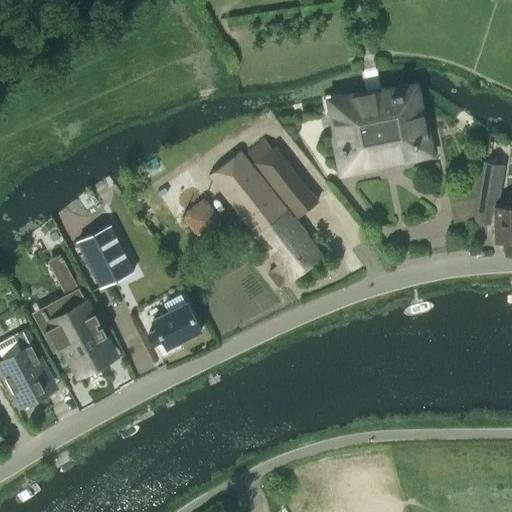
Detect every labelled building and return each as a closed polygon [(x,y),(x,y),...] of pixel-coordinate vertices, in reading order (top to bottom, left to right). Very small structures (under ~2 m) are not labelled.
[(383,89),(342,98),(353,137),(346,139),(354,168),(429,148),(421,120),(428,118),(420,90),(386,100),(383,89)] [(257,163),(256,164),(298,216),(319,199),(277,146),(274,148),(266,139),(249,152),(257,163)] [(241,149),(209,174),(280,264),(270,273),(280,286),(291,278),(293,281),(325,256),(241,149)] [(479,188),(477,212),(495,211),(495,242),(511,241),(511,207),(497,208),(504,165),(483,162),(479,188)] [(205,197),(181,215),(199,239),(223,221),(205,197)] [(134,271),(110,223),(77,240),(100,288),(134,271)] [(61,338),(81,375),(107,361),(93,333),(102,329),(106,337),(108,336),(87,297),(75,304),(82,317),(64,327),(60,320),(46,328),(53,342),(61,338)] [(149,332),(158,349),(167,345),(169,349),(202,333),(187,303),(154,320),(158,328),(149,332)] [(28,329),(16,335),(0,344),(0,348),(1,351),(0,352),(0,370),(2,369),(22,407),(49,393),(35,368),(44,363),(47,369),(49,368),(28,329)]
